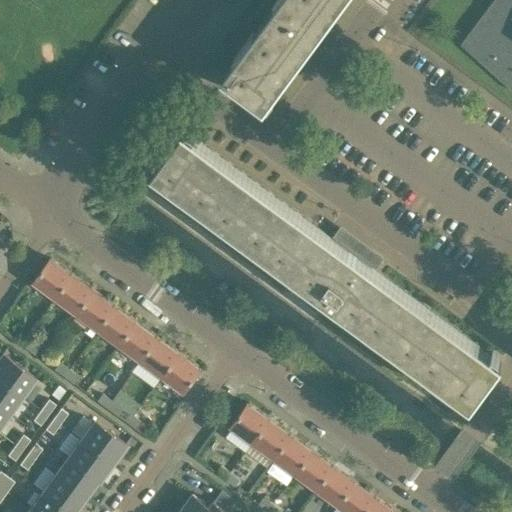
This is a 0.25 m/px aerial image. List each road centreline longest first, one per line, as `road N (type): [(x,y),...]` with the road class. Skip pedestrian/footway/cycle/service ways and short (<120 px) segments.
road 1 (residential): [(458,511),(239,353)]
road 2 (residential): [(239,353),(55,215)]
road 3 (residential): [(123,511),(239,353)]
road 4 (residential): [(55,215),(61,181),(81,144),(152,51)]
road 5 (residential): [(278,142),(382,0)]
road 6 (residential): [(278,142),(152,51)]
